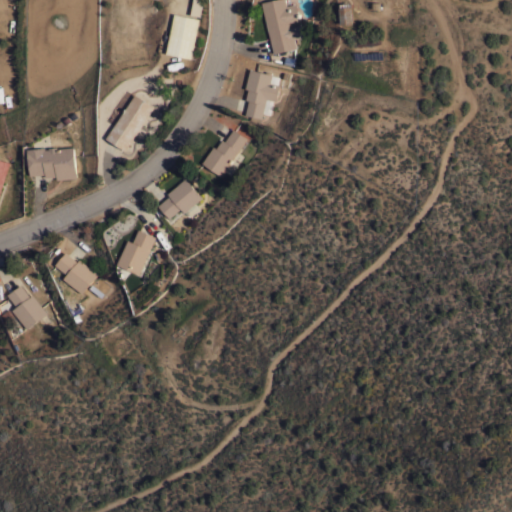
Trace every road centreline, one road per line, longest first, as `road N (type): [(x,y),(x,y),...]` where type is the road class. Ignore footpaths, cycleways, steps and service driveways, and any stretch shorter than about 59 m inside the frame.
road 1 (track): [(424,0),(471,100),(429,206),(280,353),(261,397),(220,446),(94,511)]
road 2 (residential): [(0,244),(71,216),(154,168),(196,110),(214,56),(220,0)]
